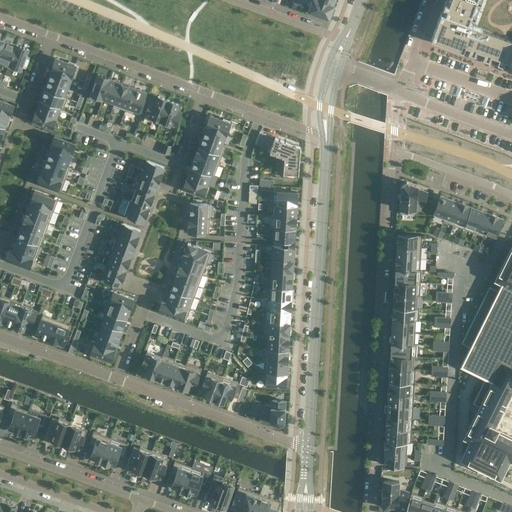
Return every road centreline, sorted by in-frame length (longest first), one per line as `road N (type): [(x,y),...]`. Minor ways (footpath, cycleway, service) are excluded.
road 1 (residential): [(370,511),(393,148)]
road 2 (tertiary): [(307,444),(326,132)]
road 3 (residential): [(307,444),(118,380)]
road 4 (residential): [(52,36),(203,91)]
road 5 (residential): [(141,498),(0,448)]
road 6 (residential): [(203,91),(326,132)]
road 7 (residential): [(511,197),(393,148)]
road 8 (residential): [(118,380),(0,337)]
